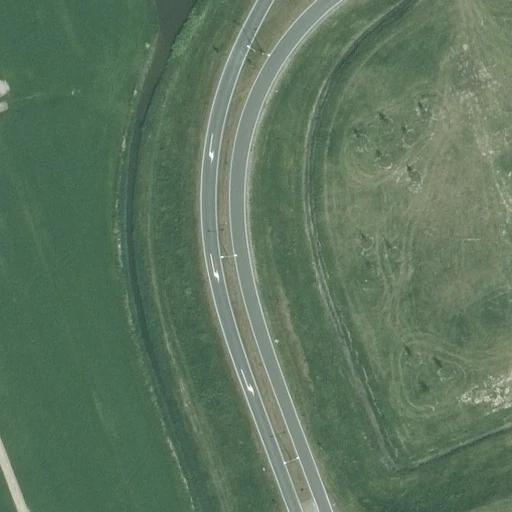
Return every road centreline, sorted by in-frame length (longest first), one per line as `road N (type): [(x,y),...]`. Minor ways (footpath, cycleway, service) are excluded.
road 1 (trunk): [(323,511),(246,297),(235,175),(246,122),(272,62),(328,0)]
road 2 (trunk): [(265,0),(213,124),(206,221),(232,349),(293,511)]
